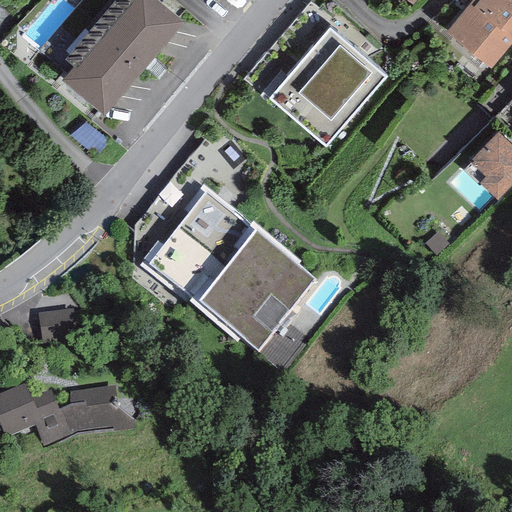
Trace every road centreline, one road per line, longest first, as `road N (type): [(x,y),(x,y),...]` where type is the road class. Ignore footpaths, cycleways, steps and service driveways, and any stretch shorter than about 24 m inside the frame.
road 1 (tertiary): [(108,191),(273,0)]
road 2 (residential): [(108,191),(0,71)]
road 3 (tertiary): [(0,291),(55,249),(108,191)]
